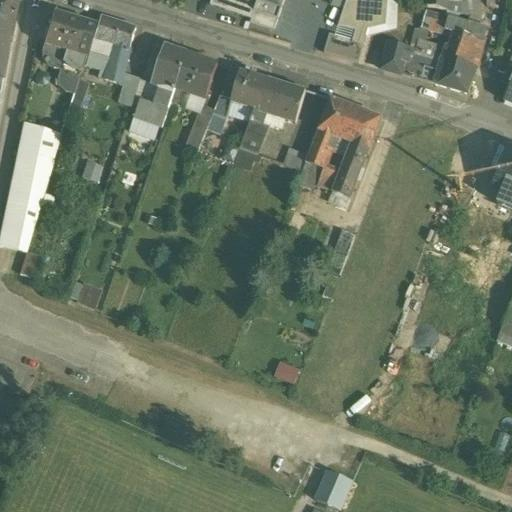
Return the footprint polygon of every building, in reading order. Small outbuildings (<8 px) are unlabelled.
[(16,0),(0,0),(0,45),(9,47),(16,0)] [(258,0),(212,0),(210,7),(251,21),(258,2),(258,0)] [(258,0),(258,2),(282,10),(285,0),(258,0)] [(348,0),(339,28),(356,34),(353,43),(331,37),(324,55),(359,65),(369,31),(385,27),(387,0),(348,0)] [(345,11),(348,0),(335,0),(333,7),(345,11)] [(429,0),(428,8),(447,12),(449,0),(429,0)] [(462,16),(460,0),(449,0),(447,12),(462,16)] [(460,0),(462,16),(476,20),(479,9),(477,8),(476,0),(460,0)] [(282,10),(258,2),(251,21),(250,25),(274,33),(282,10)] [(435,15),(426,13),(423,25),(427,26),(432,27),(435,15)] [(84,24),(51,14),(42,46),(74,56),(84,24)] [(468,24),(440,16),(435,15),(432,27),(430,33),(453,40),(451,48),(466,52),(470,39),(464,37),(468,24)] [(137,30),(99,19),(93,39),(115,46),(131,50),(137,30)] [(74,56),(42,46),(40,52),(41,63),(50,70),(59,72),(57,78),(57,87),(64,93),(72,96),(83,64),(94,27),(84,24),(74,56)] [(486,31),(468,24),(464,37),(470,39),(466,52),(466,53),(480,58),(484,43),(486,31)] [(408,49),(389,44),(381,72),(401,78),(403,68),(408,49)] [(9,47),(0,45),(0,93),(9,47)] [(449,52),(424,45),(423,49),(421,53),(447,60),(449,52)] [(131,50),(115,46),(111,60),(107,73),(105,82),(121,86),(131,50)] [(466,52),(451,48),(449,52),(447,60),(447,61),(476,70),(480,58),(466,53),(466,52)] [(188,57),(164,49),(152,86),(160,89),(154,106),(169,111),(176,91),(188,57)] [(111,60),(89,54),(85,67),(100,71),(107,73),(111,60)] [(511,61),(511,58),(497,55),(491,79),(503,85),(511,61)] [(188,57),(176,91),(182,92),(206,101),(217,67),(188,57)] [(476,70),(447,61),(443,76),(439,88),(468,96),(476,70)] [(511,61),(503,85),(510,88),(504,102),(511,105),(511,61)] [(411,73),(403,68),(401,78),(409,80),(411,73)] [(439,77),(413,70),(411,73),(409,80),(439,88),(443,76),(439,77)] [(107,73),(100,71),(98,80),(105,82),(107,73)] [(268,82),(240,73),(232,101),(231,105),(232,106),(255,113),(259,114),(268,82)] [(141,82),(127,77),(119,104),(132,108),(135,99),(141,82)] [(305,93),(268,82),(259,114),(258,115),(266,117),(295,126),(305,93)] [(176,91),(171,105),(177,107),(182,92),(176,91)] [(232,101),(221,97),(214,113),(227,118),(232,106),(231,105),(232,101)] [(154,106),(135,99),(133,105),(139,108),(152,112),(154,106)] [(365,113),(331,100),(314,144),(327,149),(331,136),(352,144),(353,145),(365,113)] [(169,111),(154,106),(152,112),(148,125),(163,130),(169,111)] [(152,112),(139,108),(135,121),(148,125),(152,112)] [(202,108),(187,146),(200,151),(207,131),(214,113),(202,108)] [(214,113),(207,131),(220,136),(227,118),(214,113)] [(259,114),(255,113),(252,122),(263,126),(263,125),(266,117),(258,115),(259,114)] [(365,113),(353,145),(369,151),(381,119),(365,113)] [(263,126),(252,122),(240,151),(256,157),(257,157),(269,127),(263,125),(263,126)] [(59,139),(24,126),(0,241),(0,248),(26,255),(54,161),(52,160),(59,139)] [(327,149),(314,144),(306,164),(324,171),(325,170),(332,151),(327,149)] [(334,192),(333,194),(350,200),(369,151),(353,145),(352,144),(340,176),(334,192)] [(256,157),(240,151),(237,160),(234,166),(250,172),(254,163),(256,157)] [(511,152),(510,152),(502,173),(504,174),(497,190),(510,196),(511,196),(511,152)] [(291,164),(285,162),(283,167),(289,170),(291,164)] [(340,176),(325,170),(324,171),(319,186),(334,192),(340,176)] [(342,233),(330,263),(344,268),(355,238),(342,233)] [(36,260),(25,256),(18,277),(29,281),(36,260)] [(100,294),(82,286),(74,304),(92,311),(100,294)] [(511,307),(502,334),(511,337),(511,307)] [(292,386),(298,372),(277,363),(271,377),(292,386)] [(49,402),(41,398),(38,406),(46,409),(49,402)] [(329,474),(316,503),(336,511),(339,511),(352,484),(329,474)]
